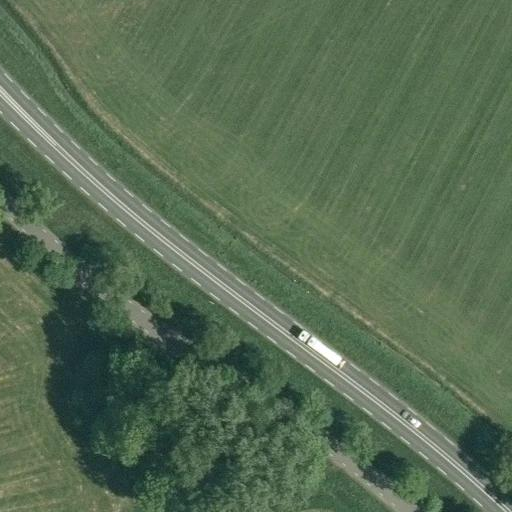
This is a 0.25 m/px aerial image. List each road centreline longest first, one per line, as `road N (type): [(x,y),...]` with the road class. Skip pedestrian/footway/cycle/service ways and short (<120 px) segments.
road 1 (secondary): [(501,511),(76,170),(0,93)]
road 2 (unclassified): [(412,511),(326,443),(135,316),(0,198)]
